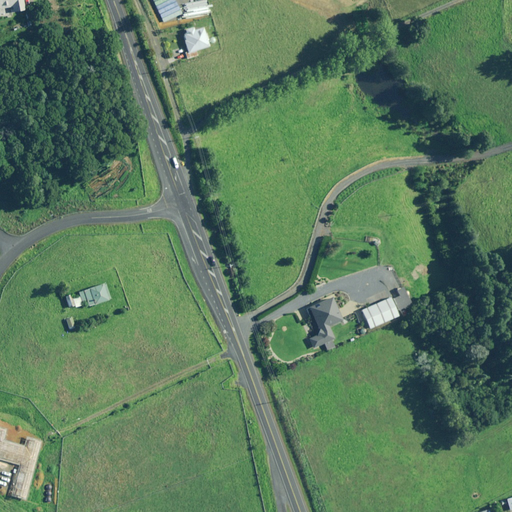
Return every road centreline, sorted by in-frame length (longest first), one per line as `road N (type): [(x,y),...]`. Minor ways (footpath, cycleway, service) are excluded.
road 1 (secondary): [(299,511),(186,197)]
road 2 (secondary): [(186,197),(114,0)]
road 3 (residential): [(186,197),(88,213),(13,244)]
